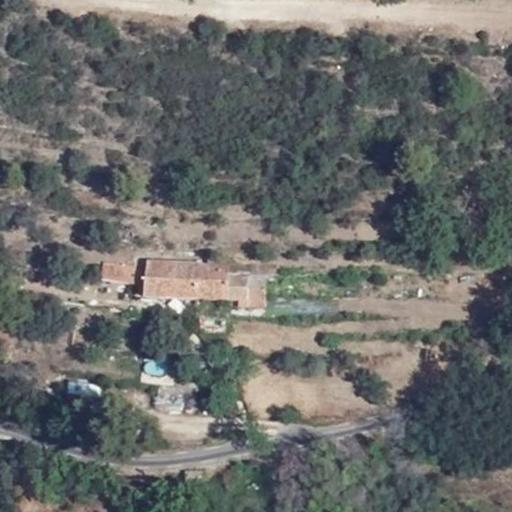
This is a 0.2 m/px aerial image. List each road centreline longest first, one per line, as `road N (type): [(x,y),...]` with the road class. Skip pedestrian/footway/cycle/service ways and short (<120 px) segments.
road 1 (unclassified): [(0,427),(143,463),(200,458),(323,433),(511,354)]
road 2 (track): [(511,16),(348,3),(229,8),(127,0)]
